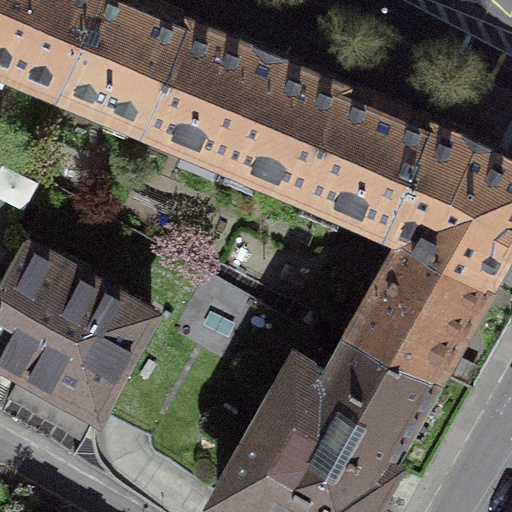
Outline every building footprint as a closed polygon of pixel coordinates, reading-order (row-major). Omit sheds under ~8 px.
[(0,0),(0,60),(57,84),(91,0),(0,0)] [(161,0),(91,0),(57,84),(141,120),(187,11),(161,0)] [(141,120),(302,187),(348,79),(267,45),(187,11),(141,120)] [(390,96),(348,79),(302,187),(387,223),(432,114),(390,96)] [(511,153),(500,146),(488,139),(463,127),(432,114),(387,223),(404,230),(489,279),(511,238),(511,153)] [(0,277),(22,238),(23,238),(26,232),(13,224),(40,176),(0,157),(0,277)] [(218,491),(297,351),(310,328),(54,183),(26,232),(23,238),(22,238),(0,277),(0,369),(8,356),(17,361),(26,367),(11,394),(81,434),(97,406),(100,407),(113,384),(161,411),(151,428),(150,430),(149,433),(148,436),(148,438),(148,440),(149,443),(150,445),(151,447),(153,449),(155,450),(205,484),(218,491)] [(489,279),(404,230),(398,239),(349,325),(439,370),(439,369),(438,368),(463,323),(489,279)] [(388,458),(439,370),(349,325),(347,325),(324,366),(297,351),(218,491),(217,492),(252,511),(361,511),(384,471),(391,460),(388,458)]
